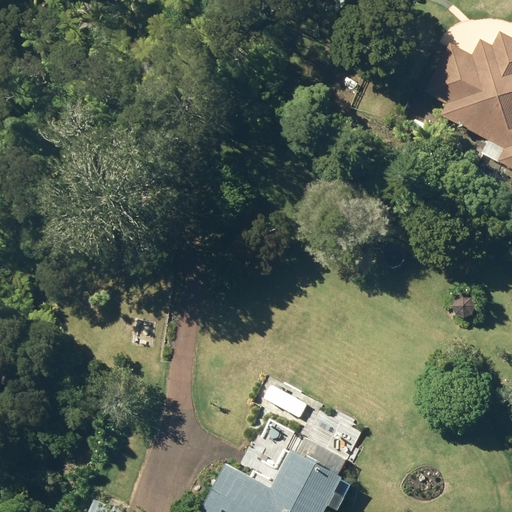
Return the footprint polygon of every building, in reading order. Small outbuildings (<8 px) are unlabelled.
[(334,0),(329,13),(369,28),(380,0),(334,0)] [(498,163),(511,170),(511,37),(501,32),(494,47),(481,41),(474,56),(450,45),(425,95),(447,105),(440,118),(505,149),(498,163)] [(412,130),(422,134),(427,124),(417,120),(412,130)] [(457,317),(465,319),(473,315),(476,307),(472,299),(464,296),(456,300),(453,309),(457,317)] [(202,511),(326,511),(342,483),(292,455),(272,491),(228,467),(202,511)] [(91,511),(119,511),(96,502),(91,511)]
